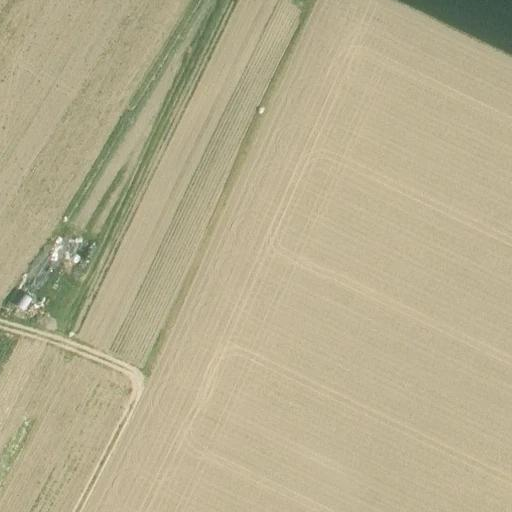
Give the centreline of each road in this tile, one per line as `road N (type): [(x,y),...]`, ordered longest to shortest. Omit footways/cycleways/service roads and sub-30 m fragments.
road 1 (track): [(0,315),(260,54),(279,32),(280,0)]
road 2 (track): [(356,511),(141,318),(57,258)]
